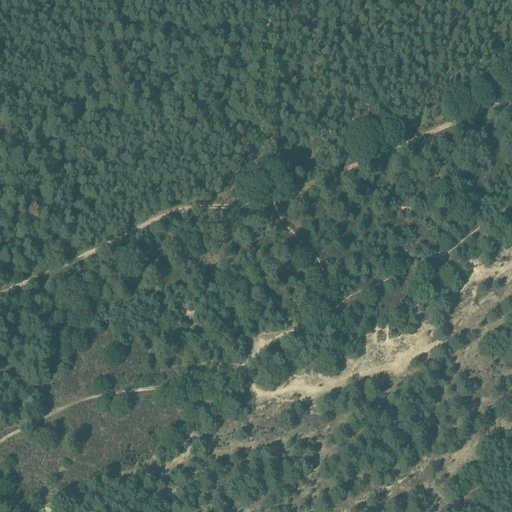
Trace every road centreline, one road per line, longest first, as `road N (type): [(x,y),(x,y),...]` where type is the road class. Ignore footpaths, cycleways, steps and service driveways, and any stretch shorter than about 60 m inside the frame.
road 1 (track): [(511,94),(247,206),(179,209),(0,294)]
road 2 (track): [(263,0),(267,175)]
